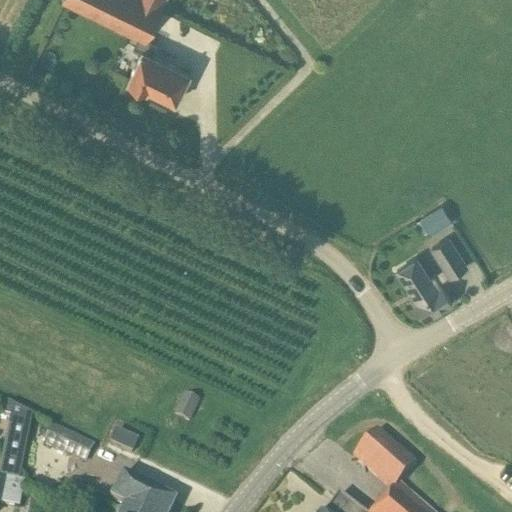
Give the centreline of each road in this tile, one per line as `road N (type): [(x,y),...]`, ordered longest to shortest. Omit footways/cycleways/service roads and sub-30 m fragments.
road 1 (unclassified): [(403,353),(323,254),(0,87)]
road 2 (tertiary): [(233,511),(333,401),(403,353)]
road 3 (tertiary): [(403,353),(511,290)]
